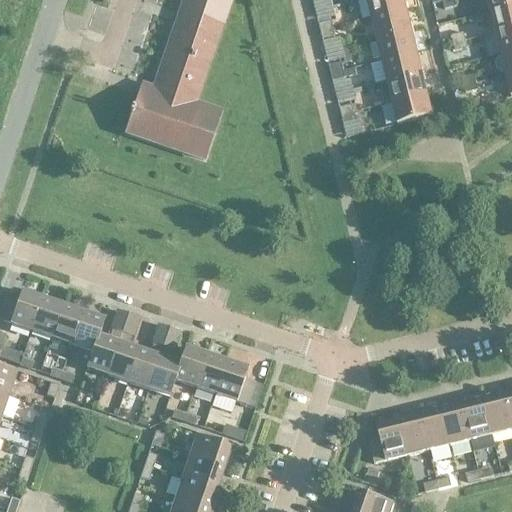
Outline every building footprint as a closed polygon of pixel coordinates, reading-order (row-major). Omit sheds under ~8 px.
[(224,0),(182,0),(153,89),(146,87),(143,96),(138,94),(136,99),(132,111),(130,110),(129,112),(131,113),(131,115),(128,114),(128,116),(130,117),(126,128),(124,134),(203,161),(216,121),(201,115),(204,107),(195,103),(229,3),(224,1),(224,0)] [(406,12),(403,0),(366,0),(371,20),(406,12)] [(457,8),(455,0),(442,3),(444,11),(457,8)] [(511,8),(511,0),(486,0),(490,14),(511,8)] [(511,30),(511,8),(490,14),(495,35),(511,30)] [(412,33),(406,12),(371,20),(377,41),(412,33)] [(318,25),(320,33),(333,30),(331,22),(318,25)] [(335,37),(333,30),(320,33),(322,41),(335,37)] [(511,52),(511,30),(495,35),(500,55),(511,52)] [(417,54),(412,33),(377,41),(378,45),(370,47),(373,60),(381,58),(382,62),(417,54)] [(463,34),(451,37),(453,45),(465,42),(463,34)] [(467,49),(465,42),(453,45),(455,52),(467,49)] [(511,74),(511,52),(500,55),(501,56),(497,57),(495,60),(494,64),(496,72),(499,74),(501,75),(505,74),(506,76),(511,74)] [(422,75),(417,54),(382,62),(387,83),(422,75)] [(328,67),(330,75),(343,72),(341,64),(328,67)] [(345,79),(343,72),(330,75),(332,82),(345,79)] [(427,96),(422,75),(387,83),(392,104),(427,96)] [(474,76),(461,79),(463,87),(476,84),(474,76)] [(477,91),(476,84),(463,87),(465,95),(477,91)] [(432,118),(427,96),(392,104),(397,126),(432,118)] [(339,109),(341,117),(353,114),(351,106),(339,109)] [(355,121),(353,114),(341,117),(342,124),(355,121)] [(0,314),(0,322),(30,333),(41,300),(20,293),(17,303),(5,299),(0,314)] [(62,307),(41,300),(30,333),(50,340),(62,307)] [(82,314),(62,307),(50,340),(71,347),(82,314)] [(108,341),(97,338),(97,337),(91,354),(85,370),(106,377),(127,316),(116,312),(109,330),(111,331),(108,341)] [(103,321),(82,314),(71,347),(91,354),(97,337),(97,338),(103,321)] [(138,320),(127,316),(106,377),(127,384),(138,351),(127,348),(130,338),(132,338),(138,320)] [(149,355),(138,351),(127,384),(147,391),(168,330),(156,326),(150,344),(152,345),(149,355)] [(179,334),(168,330),(147,391),(168,398),(174,382),(173,382),(179,365),(178,365),(168,362),(171,352),(173,352),(179,334)] [(183,349),(178,365),(179,365),(173,382),(174,382),(193,389),(205,356),(183,349)] [(225,363),(205,356),(193,389),(214,396),(225,363)] [(21,359),(18,367),(30,371),(32,363),(21,359)] [(246,370),(225,363),(214,396),(246,407),(254,384),(243,380),(246,370)] [(50,369),(48,377),(59,381),(62,373),(50,369)] [(0,371),(0,395),(7,397),(14,376),(0,371)] [(73,377),(62,373),(59,381),(71,385),(73,377)] [(58,387),(50,384),(45,397),(54,399),(58,387)] [(511,389),(503,392),(511,427),(511,389)] [(511,432),(511,427),(503,392),(482,397),(492,437),(511,432)] [(492,437),(482,397),(461,403),(471,442),(492,437)] [(471,442),(461,403),(440,408),(450,447),(471,442)] [(450,447),(440,408),(418,413),(419,418),(420,417),(429,453),(450,447)] [(173,411),(170,419),(182,423),(184,415),(173,411)] [(196,419),(184,415),(182,423),(193,426),(196,419)] [(38,417),(34,429),(42,432),(47,420),(38,417)] [(139,417),(136,425),(146,428),(148,420),(139,417)] [(420,417),(419,418),(399,423),(408,458),(429,453),(420,417)] [(408,458),(399,423),(377,428),(386,463),(408,458)] [(224,426),(221,435),(241,442),(244,433),(224,426)] [(42,432),(34,429),(30,442),(38,445),(42,432)] [(163,437),(154,434),(150,446),(158,449),(163,437)] [(195,438),(188,459),(222,471),(229,449),(195,438)] [(156,457),(147,454),(143,467),(151,470),(156,457)] [(24,458),(20,470),(28,473),(33,461),(24,458)] [(222,471),(188,459),(181,480),(215,491),(215,490),(222,471)] [(151,470),(143,467),(139,479),(147,482),(151,470)] [(491,469),(478,472),(480,481),(493,478),(491,469)] [(28,473),(20,470),(16,483),(24,486),(28,473)] [(480,481),(478,472),(465,475),(467,484),(480,481)] [(378,481),(366,476),(363,485),(375,489),(378,481)] [(215,491),(181,480),(174,500),(208,511),(212,511),(220,492),(215,490),(215,491)] [(449,480),(436,483),(438,491),(451,488),(449,480)] [(438,491),(436,483),(423,486),(426,494),(438,491)] [(360,494),(353,511),(391,511),(394,506),(360,494)] [(142,498),(133,495),(129,508),(137,510),(142,498)] [(10,499),(6,511),(15,511),(18,502),(10,499)] [(208,511),(174,500),(169,511),(208,511)]
